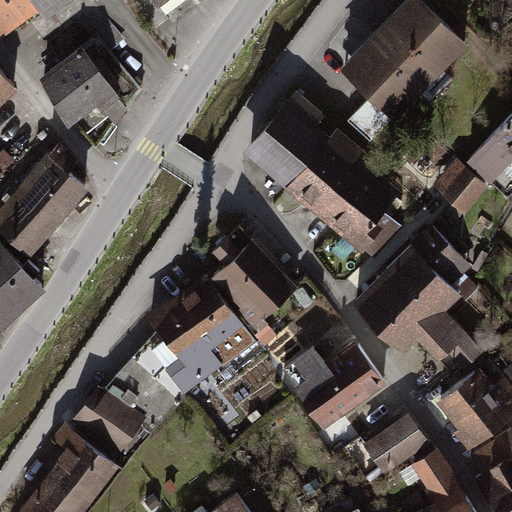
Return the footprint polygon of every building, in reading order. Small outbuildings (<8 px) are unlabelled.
[(0,0),(0,21),(8,34),(60,0),(0,0)] [(474,45),(428,0),(411,0),(347,65),(401,118),(474,45)] [(94,42),(47,73),(79,121),(126,90),(94,42)] [(0,110),(25,88),(0,60),(0,110)] [(330,116),(301,91),(250,149),(376,260),(406,227),(389,212),(406,192),(382,171),(388,164),(343,124),(334,134),(322,124),(330,116)] [(511,116),(469,162),(493,185),(511,202),(511,116)] [(56,152),(0,213),(0,218),(40,253),(98,189),(56,152)] [(469,162),(463,157),(438,183),(469,211),(493,185),(469,162)] [(435,222),(359,297),(408,349),(424,336),(458,373),(487,349),(453,309),(468,293),(457,281),(476,264),(435,222)] [(0,335),(53,290),(0,229),(0,335)] [(261,237),(217,275),(263,328),(307,290),(261,237)] [(263,346),(210,273),(154,311),(165,328),(204,382),(225,366),(230,372),(263,346)] [(165,328),(75,421),(120,454),(145,425),(151,432),(204,382),(165,328)] [(310,377),(299,385),(329,427),(389,385),(380,372),(384,370),(362,339),(335,358),(323,341),(297,358),(310,377)] [(487,365),(440,397),(462,428),(460,431),(487,472),(480,476),(505,511),(511,511),(511,383),(507,377),(501,382),(487,365)] [(415,411),(369,441),(389,472),(435,443),(415,411)] [(68,449),(23,507),(30,511),(90,511),(127,466),(69,421),(55,439),(68,449)] [(369,511),(367,507),(354,511),(483,511),(443,447),(418,463),(440,503),(425,511),(390,511),(387,511),(369,511)] [(256,511),(242,491),(213,511),(256,511)]
